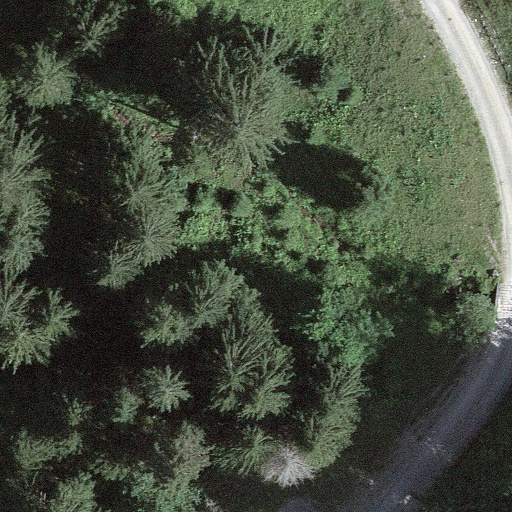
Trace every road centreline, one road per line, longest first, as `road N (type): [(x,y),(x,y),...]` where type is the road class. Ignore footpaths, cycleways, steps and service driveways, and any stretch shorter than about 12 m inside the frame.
road 1 (track): [(394,511),(502,394),(511,367)]
road 2 (track): [(511,151),(487,76),(434,0)]
